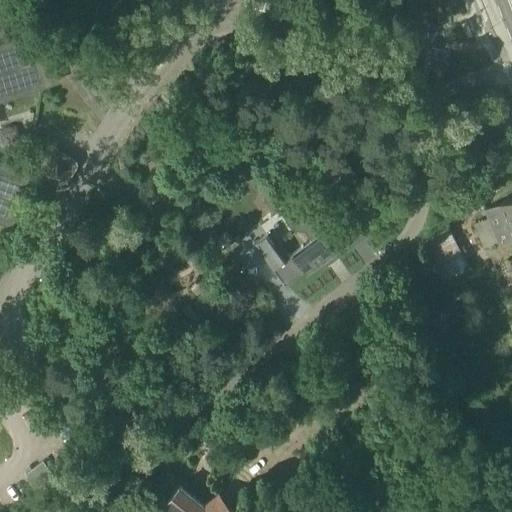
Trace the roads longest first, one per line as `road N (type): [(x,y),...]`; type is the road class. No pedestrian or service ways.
road 1 (track): [(63,511),(408,229)]
road 2 (unclassified): [(408,229),(432,163),(448,74)]
